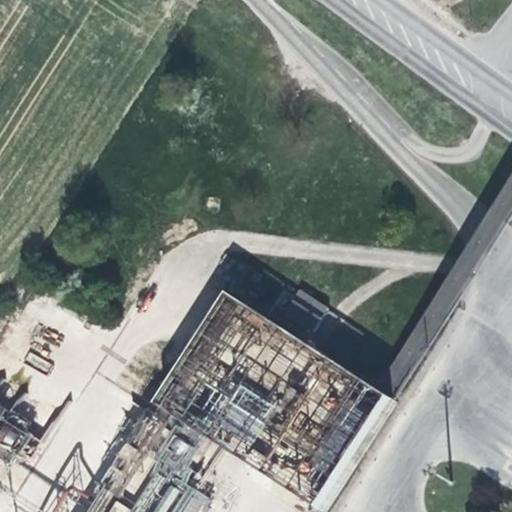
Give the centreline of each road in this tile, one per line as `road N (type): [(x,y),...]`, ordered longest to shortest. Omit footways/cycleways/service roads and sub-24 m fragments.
road 1 (unclassified): [(259,0),(405,140)]
road 2 (tertiary): [(344,0),(492,112)]
road 3 (unclassified): [(405,140),(447,195),(511,230)]
